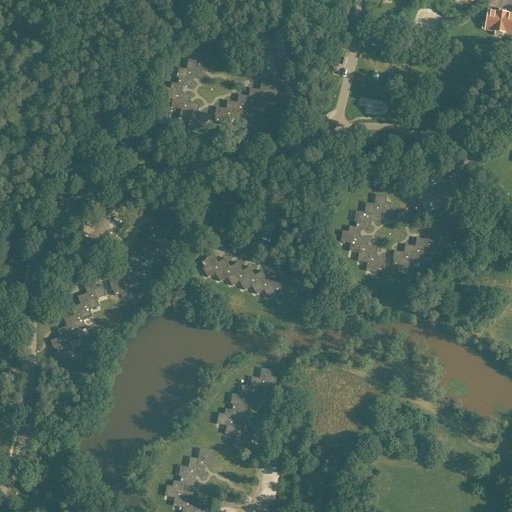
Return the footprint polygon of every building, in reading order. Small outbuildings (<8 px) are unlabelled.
[(488,9),(485,28),(495,29),(494,32),(502,33),(502,31),(511,32),(511,13),(505,12),(499,11),(488,9)] [(179,117),(189,119),(188,127),(198,129),(199,127),(205,128),(206,122),(207,123),(208,114),(198,112),(200,104),(190,102),(191,94),(181,93),(183,86),(192,88),(193,78),(202,79),(203,69),(211,71),(213,59),(208,59),(209,53),(198,51),(196,60),(188,59),(187,69),(178,67),(177,78),(179,78),(178,84),(171,83),(171,88),(165,87),(163,98),(173,100),(171,108),(181,109),(179,117)] [(226,109),(216,107),(214,116),(215,116),(214,121),(220,122),(220,125),(230,127),(232,119),(242,120),(243,112),(253,114),(254,106),(264,108),(266,100),(275,101),(277,91),(271,90),(272,84),(261,82),(260,90),(250,88),(248,96),(239,94),(237,102),(227,101),(226,109)] [(371,222),(379,223),(381,213),(389,214),(391,203),(385,202),(387,196),(376,194),(374,204),(366,203),(364,213),(356,211),(354,221),(357,222),(356,227),(349,226),(348,232),(342,231),(341,242),(350,243),(349,251),(359,253),(357,261),(367,263),(366,271),(376,273),(377,270),(382,271),(383,266),(385,266),(386,258),(376,256),(378,248),(368,246),(369,238),(359,236),(360,230),(370,231),(371,222)] [(168,216),(162,218),(160,213),(149,217),(152,224),(143,228),(145,235),(136,239),(139,246),(129,250),(132,257),(123,261),(126,268),(116,272),(119,279),(109,283),(112,291),(113,291),(115,296),(121,294),(122,296),(131,293),(129,285),(138,282),(135,274),(145,271),(142,263),(151,260),(149,252),(158,249),(155,241),(165,238),(162,230),(172,227),(168,216)] [(450,227),(439,225),(438,234),(428,232),(426,240),(417,238),(415,246),(405,244),(404,252),(394,251),(392,259),(393,259),(392,265),(398,266),(398,268),(408,270),(410,262),(420,264),(421,256),(431,258),(432,250),(442,251),(444,243),(453,245),(455,234),(449,233),(450,227)] [(218,262),(213,254),(206,258),(206,259),(201,262),(205,267),(203,269),(208,278),(215,273),(220,282),(227,278),(232,286),(239,282),(244,290),(251,286),(257,294),(264,290),(269,299),(276,295),(281,303),(290,297),(287,292),(292,289),(286,280),(279,284),(274,275),(267,280),(262,271),(255,275),(250,267),(243,271),(238,262),(231,266),(225,258),(218,262)] [(57,330),(60,337),(51,341),(54,349),(55,349),(56,354),(62,352),(63,354),(73,351),(70,343),(80,340),(77,332),(86,329),(83,321),(93,318),(90,310),(100,307),(97,299),(106,296),(103,285),(97,287),(95,282),(84,286),(87,293),(77,296),(80,304),(71,307),(73,315),(64,319),(67,326),(57,330)] [(273,370),(262,368),(260,378),(252,377),(250,387),(242,385),(240,395),(232,394),(231,404),(233,405),(232,410),(226,409),(225,414),(219,413),(217,424),(227,426),(225,434),(235,436),(234,444),(244,446),(245,443),(250,444),(251,439),(252,439),(254,430),(244,429),(245,420),(236,419),(237,412),(246,414),(248,404),(256,405),(257,395),(265,397),(267,387),(275,388),(277,377),(272,376),(273,370)] [(195,476),(204,477),(205,468),(214,469),(215,458),(210,457),(211,451),(200,449),(198,459),(190,457),(189,467),(180,466),(179,476),(181,476),(180,482),(174,481),(173,487),(167,486),(165,497),(175,498),(173,506),(183,508),(182,511),(209,511),(200,511),(202,502),(192,501),(193,492),(184,491),(185,484),(194,486),(195,476)]
